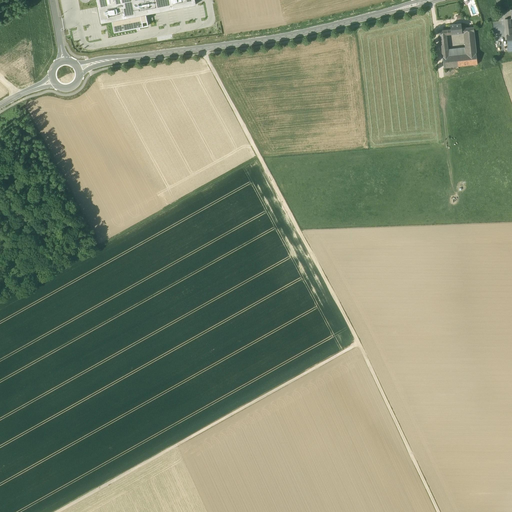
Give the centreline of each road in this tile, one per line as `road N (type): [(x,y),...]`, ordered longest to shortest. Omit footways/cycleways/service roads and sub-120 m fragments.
road 1 (tertiary): [(77,68),(287,36),(432,0)]
road 2 (track): [(57,511),(358,343)]
road 3 (track): [(358,343),(203,48)]
road 4 (track): [(437,511),(358,343)]
